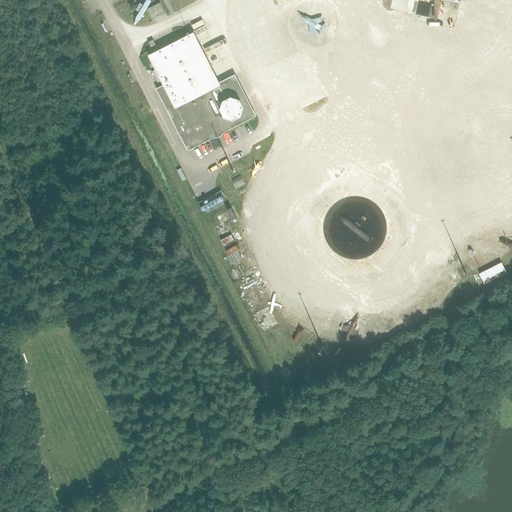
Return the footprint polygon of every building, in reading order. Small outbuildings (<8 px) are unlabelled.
[(165,13),(161,3),(160,3),(147,9),(152,19),(165,13)] [(319,23),(327,28),(330,23),(323,18),(319,23)] [(165,85),(160,88),(158,89),(189,149),(255,115),(235,76),(219,84),(193,34),(150,56),(165,85)] [(148,41),(153,52),(158,49),(152,39),(148,41)] [(187,179),(181,168),(177,170),(183,181),(187,179)] [(358,226),(354,231),(361,237),(365,231),(349,219),(345,224),(352,230),(356,225),(358,226)] [(502,262),(479,273),(484,283),(507,272),(502,262)]
